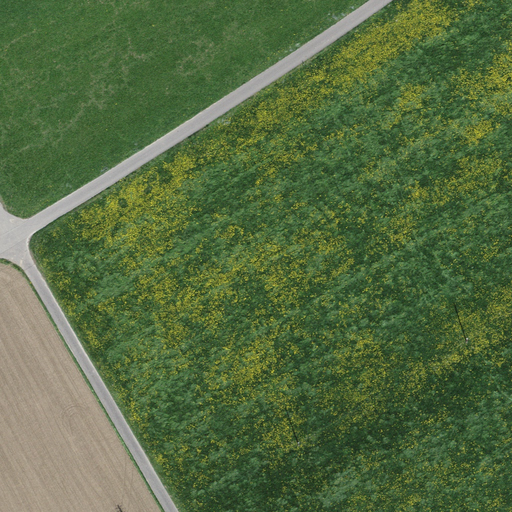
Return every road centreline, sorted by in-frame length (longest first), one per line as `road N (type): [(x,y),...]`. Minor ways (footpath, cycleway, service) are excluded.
road 1 (residential): [(0,244),(379,0)]
road 2 (track): [(0,217),(171,511)]
